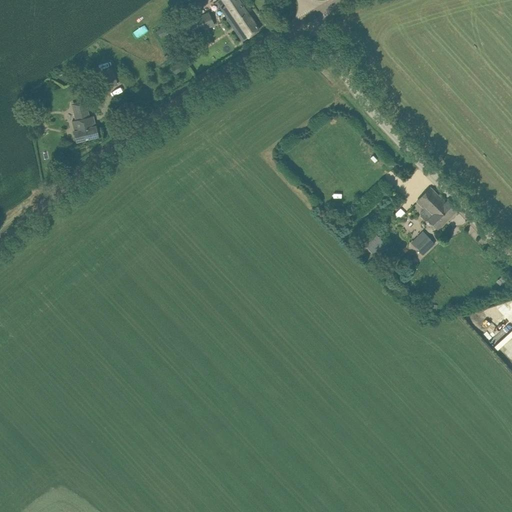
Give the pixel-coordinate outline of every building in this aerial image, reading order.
[(218,0),(216,2),(228,20),(242,41),(259,30),(248,13),(252,10),(244,0),(218,0)] [(215,25),(209,12),(180,26),(186,39),(215,25)] [(157,31),(161,38),(172,32),(168,25),(157,31)] [(176,30),(171,33),(179,46),(184,43),(176,30)] [(164,55),(168,62),(183,53),(179,46),(164,55)] [(171,67),(175,73),(186,66),(182,60),(171,67)] [(112,66),(102,69),(107,87),(117,84),(112,66)] [(90,117),(86,99),(71,103),(75,120),(71,121),(76,141),(99,136),(94,116),(90,117)] [(416,202),(424,209),(420,212),(420,216),(425,221),(430,221),(437,228),(456,210),(447,201),(445,203),(430,188),(416,202)] [(328,215),(340,227),(346,221),(334,209),(328,215)] [(388,248),(374,232),(363,241),(377,258),(388,248)] [(434,243),(426,235),(414,247),(422,255),(434,243)] [(511,334),(501,344),(510,354),(511,351),(511,334)]
